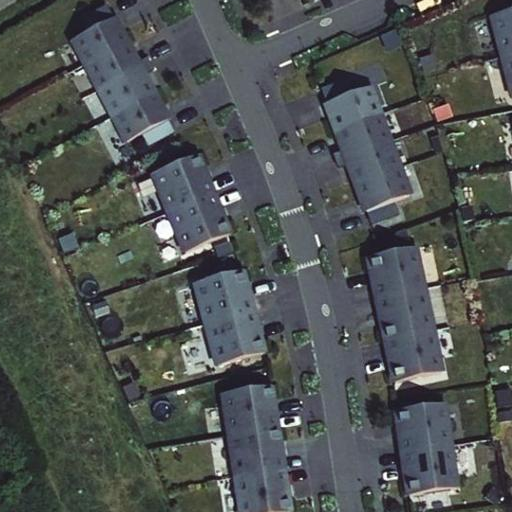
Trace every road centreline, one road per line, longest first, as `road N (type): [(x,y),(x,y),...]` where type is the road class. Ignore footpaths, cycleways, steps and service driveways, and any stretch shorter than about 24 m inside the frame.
road 1 (residential): [(234,70),(312,280),(352,511)]
road 2 (residential): [(234,70),(393,0)]
